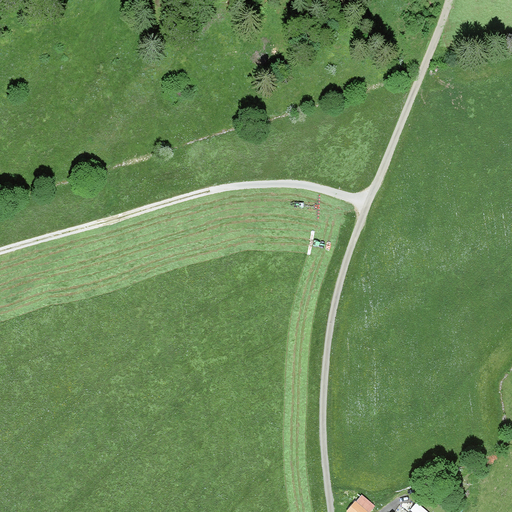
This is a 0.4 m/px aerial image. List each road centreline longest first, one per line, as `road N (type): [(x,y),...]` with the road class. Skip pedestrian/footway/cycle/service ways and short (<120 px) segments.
road 1 (unclassified): [(330,511),(322,407),(333,307),(449,0)]
road 2 (track): [(368,203),(315,185),(256,180),(0,249)]
